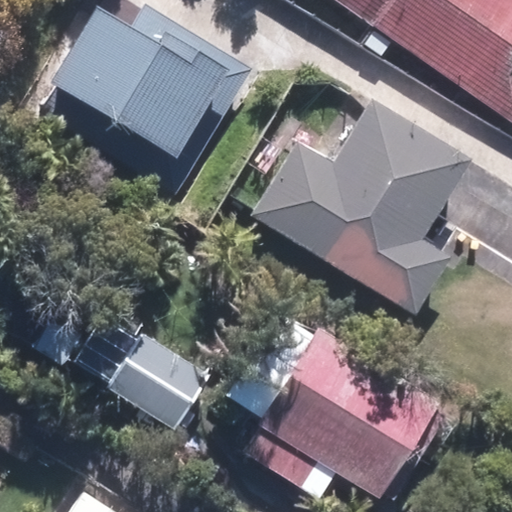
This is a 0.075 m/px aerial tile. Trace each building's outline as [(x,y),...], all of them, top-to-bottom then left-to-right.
[(511,0),(313,0),(506,135),(511,126),(511,0)] [(78,14),(18,113),(169,203),(247,75),(136,9),(118,38),(78,14)] [(279,144),(232,222),(405,325),(442,263),(411,245),(457,169),(349,105),(314,164),(279,144)] [(436,414),(263,315),(209,406),(249,429),(232,459),(314,506),(328,481),(370,505),(396,460),(406,466),(436,414)] [(93,316),(56,380),(164,441),(200,378),(93,316)] [(89,511),(70,499),(61,511),(89,511)]
